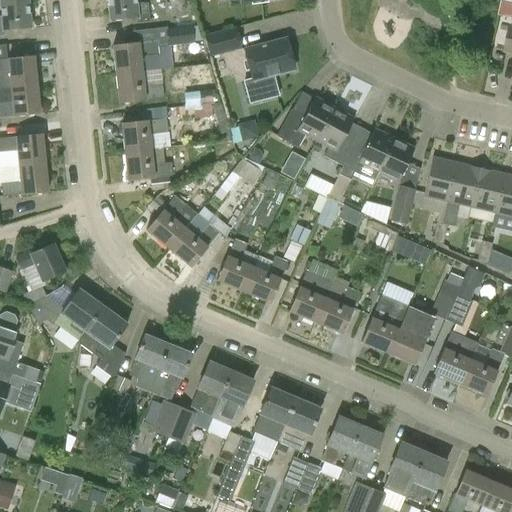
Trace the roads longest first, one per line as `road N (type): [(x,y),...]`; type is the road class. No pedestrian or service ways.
road 1 (residential): [(511,450),(171,310),(102,249),(86,210)]
road 2 (residential): [(329,0),(333,37),(352,56),(452,104),(511,118)]
road 3 (residential): [(86,210),(66,0)]
